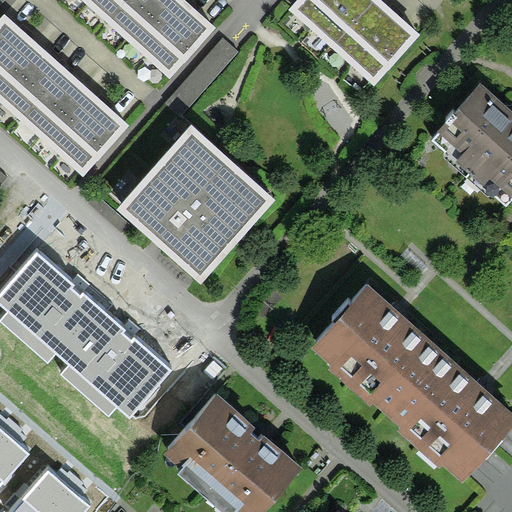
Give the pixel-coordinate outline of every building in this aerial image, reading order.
[(208,30),(174,0),(79,0),(167,77),(208,30)] [(413,36),(370,0),(300,0),(289,14),(372,84),(413,36)] [(122,128),(0,18),(0,104),(78,176),(122,128)] [(221,34),(169,104),(186,117),(238,47),(221,34)] [(499,205),(511,190),(511,117),(474,84),(425,140),(499,205)] [(268,203),(188,134),(119,214),(199,283),(268,203)] [(0,292),(0,313),(121,421),(171,364),(40,247),(0,292)] [(381,406),(434,348),(364,285),(312,343),(381,406)] [(434,348),(381,406),(459,476),(511,418),(434,348)] [(238,511),(255,511),(295,468),(213,395),(166,448),(238,511)] [(0,433),(14,417),(0,404),(0,433)] [(14,417),(0,433),(0,473),(34,433),(14,417)] [(40,511),(74,472),(54,456),(6,511),(40,511)] [(74,472),(40,511),(73,511),(93,489),(74,472)]
